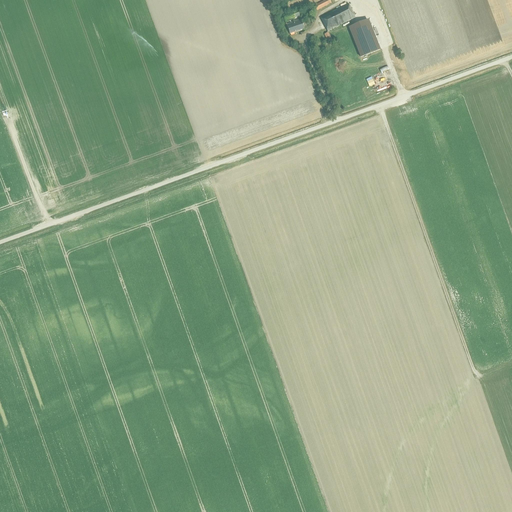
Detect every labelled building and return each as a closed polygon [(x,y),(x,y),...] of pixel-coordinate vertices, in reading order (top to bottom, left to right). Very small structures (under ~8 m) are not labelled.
[(312,13),(331,4),(329,0),(326,0),(309,8),(312,13)] [(327,32),(355,18),(348,4),(320,18),(327,32)] [(285,22),(292,19),(300,17),(298,12),(284,16),(285,22)] [(301,20),(293,23),(287,25),(287,24),(286,24),(286,25),(290,34),(304,29),(301,20)] [(349,28),(361,58),(379,50),(368,21),(349,28)]
